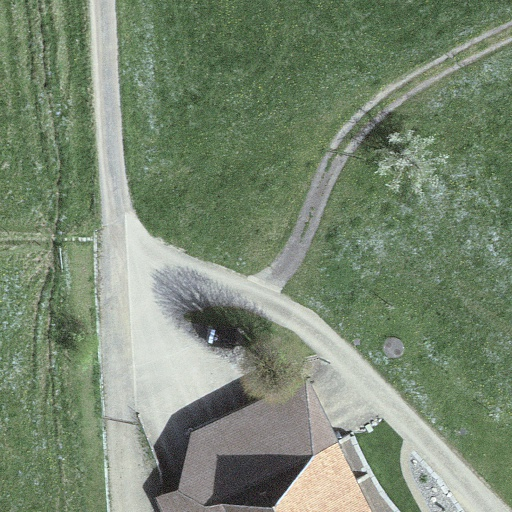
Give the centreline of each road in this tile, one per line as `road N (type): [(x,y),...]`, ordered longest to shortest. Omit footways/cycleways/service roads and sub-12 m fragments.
road 1 (track): [(100,0),(117,219),(156,257),(315,330),(488,511)]
road 2 (track): [(511,30),(379,105),(327,173)]
road 3 (track): [(126,511),(117,333)]
road 4 (track): [(258,299),(296,250),(327,173)]
